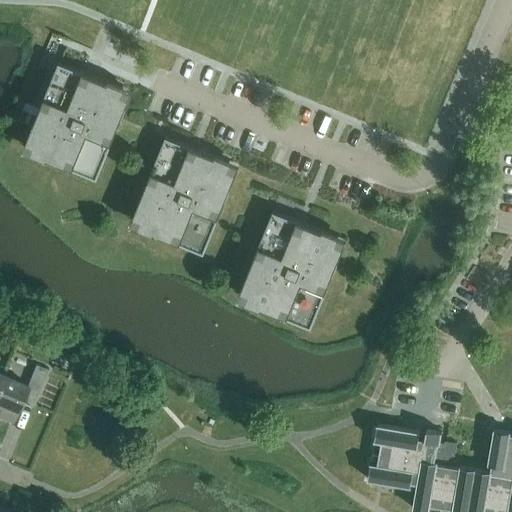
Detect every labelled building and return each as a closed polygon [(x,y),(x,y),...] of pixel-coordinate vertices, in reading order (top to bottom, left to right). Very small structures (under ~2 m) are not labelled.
[(55,46),(51,58),(65,62),(69,50),(55,46)] [(108,81),(59,61),(27,138),(38,142),(34,151),(97,177),(129,100),(128,100),(133,89),(108,79),(108,81)] [(215,155),(166,135),(134,212),(145,216),(141,225),(204,251),(236,174),(235,174),(240,163),(215,153),(215,155)] [(322,229),(273,209),(242,286),(252,290),(249,299),(312,325),(343,248),(347,238),(323,228),(322,229)] [(56,331),(52,347),(73,353),(78,336),(56,331)] [(3,373),(0,380),(0,416),(12,422),(25,392),(36,397),(48,369),(36,364),(28,384),(3,373)] [(426,432),(378,423),(369,479),(410,486),(411,482),(417,483),(413,507),(440,511),(511,511),(511,433),(510,433),(511,431),(494,429),(488,462),(492,463),(490,471),(460,465),(460,466),(453,465),(457,442),(441,439),(442,431),(427,428),(426,432)]
